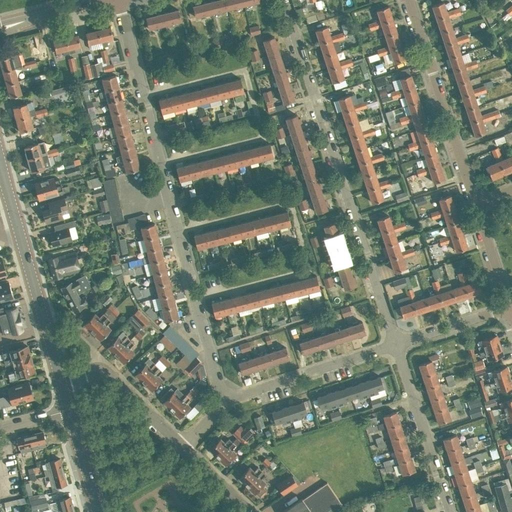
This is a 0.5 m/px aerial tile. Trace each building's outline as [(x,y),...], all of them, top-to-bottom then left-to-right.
[(228,9),(225,0),(218,0),(209,2),(212,13),(219,12),(219,14),(224,12),(224,10),(228,9)] [(225,0),(228,9),(232,8),(233,10),(238,9),(237,7),(244,5),(242,0),(225,0)] [(212,13),(209,2),(200,5),(199,2),(196,3),(197,5),(193,6),(196,17),(200,16),(201,18),(206,17),(205,15),(212,13)] [(436,20),(448,16),(446,13),(443,3),(432,6),(436,20)] [(298,5),(290,8),(292,15),(300,13),(298,5)] [(382,24),(393,20),(388,7),(377,10),(381,21),(382,24)] [(172,12),(162,14),(165,25),(172,23),(172,25),(177,24),(177,22),(182,21),(179,10),(175,11),(174,9),(171,9),(172,12)] [(511,16),(510,15),(508,13),(502,18),(505,21),(511,16)] [(165,25),(162,14),(153,16),(153,14),(150,15),(150,17),(146,18),(149,29),(153,28),(154,30),(159,29),(158,27),(165,25)] [(448,16),(436,20),(441,32),(452,29),(448,18),(448,16)] [(397,33),(393,20),(382,24),(382,26),(386,37),(397,33)] [(353,32),(350,22),(341,25),(344,35),(353,32)] [(111,27),(98,30),(102,47),(108,45),(107,40),(113,38),(111,27)] [(320,43),(331,40),(330,37),(327,27),(316,30),(320,43)] [(452,29),(441,32),(445,45),(456,42),(455,39),(452,29)] [(102,47),(98,30),(85,33),(89,48),(93,49),(102,47)] [(397,33),(386,37),(389,47),(390,49),(401,46),(397,33)] [(78,35),(66,38),(69,54),(69,55),(82,52),(81,46),(78,35)] [(268,56),(279,53),(277,46),(279,45),(277,40),(275,41),(274,37),(263,40),(264,45),(262,46),(264,50),(266,50),(268,56)] [(69,54),(66,38),(53,41),(56,52),(62,51),(63,55),(69,54)] [(223,40),(225,47),(233,45),(232,39),(223,40)] [(331,40),(320,43),(324,56),(336,53),(332,42),(331,40)] [(456,42),(445,45),(449,58),(460,55),(457,45),(456,42)] [(36,47),(38,56),(45,54),(43,45),(36,47)] [(401,46),(390,49),(391,52),(394,63),(406,59),(401,46)] [(108,55),(110,61),(117,59),(115,53),(108,55)] [(279,53),(268,56),(270,64),(268,64),(270,69),(272,68),(273,72),(284,69),(283,65),(285,64),(284,59),(281,60),(279,53)] [(336,53),(324,56),(328,69),(340,66),(339,63),(336,53)] [(369,62),(379,59),(377,53),(368,56),(369,62)] [(0,59),(3,72),(14,68),(22,66),(18,54),(11,56),(11,55),(0,58),(0,59)] [(460,55),(449,58),(453,71),(464,67),(464,65),(460,55)] [(81,57),(82,65),(84,72),(83,72),(85,80),(93,78),(89,63),(88,56),(81,57)] [(98,62),(98,63),(90,65),(93,77),(102,75),(98,62)] [(115,69),(113,64),(103,66),(105,72),(115,69)] [(340,66),(328,69),(333,83),(344,79),(341,68),(340,66)] [(464,67),(453,71),(458,84),(469,80),(465,70),(464,67)] [(14,68),(3,72),(7,84),(18,81),(14,68)] [(284,69),(273,72),(274,76),(272,77),(274,81),(276,81),(278,88),(289,84),(287,77),(289,76),(288,72),(285,72),(284,69)] [(105,91),(119,87),(116,75),(115,75),(115,76),(102,79),(105,91)] [(404,92),(415,88),(411,75),(400,79),(403,89),(404,92)] [(386,85),(384,78),(384,76),(374,79),(377,88),(386,85)] [(485,89),(493,86),(490,77),(482,80),(485,89)] [(240,79),(228,82),(232,95),(244,92),(240,79)] [(472,90),(469,80),(458,84),(462,97),(473,93),(472,90)] [(18,81),(7,84),(10,97),(21,94),(18,81)] [(52,101),(72,97),(68,82),(49,87),(52,101)] [(228,82),(217,85),(220,98),(232,95),(228,82)] [(289,84),(278,88),(281,95),(278,95),(280,100),(282,99),(284,104),(294,100),(293,96),(295,95),(294,91),(292,91),(289,84)] [(220,98),(217,85),(205,88),(209,101),(220,98)] [(119,87),(105,91),(99,92),(100,98),(106,96),(108,102),(122,99),(119,87)] [(205,88),(194,91),(197,104),(209,101),(205,88)] [(378,90),(381,98),(387,96),(385,88),(378,90)] [(415,88),(404,92),(405,94),(408,105),(419,101),(415,88)] [(39,92),(40,94),(41,98),(51,95),(49,89),(39,92)] [(197,104),(194,91),(182,94),(185,107),(197,104)] [(477,106),(474,96),(473,93),(462,97),(466,110),(477,106)] [(185,107),(182,94),(170,97),(174,110),(185,107)] [(89,95),(84,96),(87,108),(93,107),(89,95)] [(338,99),(342,112),(353,108),(353,106),(349,95),(338,99)] [(174,110),(170,97),(158,100),(162,113),(174,110)] [(122,99),(108,102),(111,114),(125,110),(122,99)] [(237,118),(243,116),(249,115),(253,114),(249,100),(245,101),(247,110),(241,112),(241,108),(235,110),(237,118)] [(272,101),(266,104),(269,113),(276,111),(272,101)] [(419,101),(408,105),(411,115),(412,118),(424,114),(419,101)] [(30,116),(28,110),(26,103),(13,107),(17,120),(30,116)] [(477,106),(466,110),(470,123),(481,119),(480,116),(477,106)] [(34,108),(28,110),(30,116),(36,115),(36,117),(42,116),(40,109),(35,111),(34,108)] [(358,121),(354,111),(353,108),(342,112),(347,125),(358,121)] [(128,122),(125,110),(111,114),(114,126),(128,122)] [(486,114),(488,120),(499,116),(498,111),(486,114)] [(428,127),(424,114),(412,118),(413,120),(417,131),(428,127)] [(291,135),(302,131),(299,124),(302,123),(300,118),(298,119),(296,115),(285,119),(287,123),(285,124),(286,129),(288,128),(291,135)] [(30,116),(17,120),(21,132),(33,128),(30,116)] [(481,119),(470,123),(475,136),(486,132),(482,122),(481,119)] [(361,131),(358,121),(347,125),(351,138),(362,134),(361,131)] [(131,134),(128,122),(114,126),(117,137),(131,134)] [(184,122),(176,124),(178,133),(186,131),(184,122)] [(178,133),(176,124),(168,126),(170,135),(178,133)] [(40,134),(46,133),(49,131),(48,126),(38,129),(40,134)] [(428,127),(417,131),(420,141),(421,144),(432,140),(428,127)] [(302,131),(291,135),(293,141),(291,142),(292,146),(294,146),(296,150),(307,147),(305,143),(308,142),(306,137),(304,138),(302,131)] [(131,134),(117,137),(111,139),(112,144),(118,143),(120,149),(134,145),(131,134)] [(362,134),(351,138),(355,151),(366,147),(363,137),(362,134)] [(432,140),(421,144),(422,147),(425,156),(436,153),(432,140)] [(28,160),(41,156),(38,143),(24,147),(26,152),(25,152),(26,153),(25,154),(26,159),(27,158),(28,160)] [(270,144),(258,147),(261,160),(273,157),(270,144)] [(134,145),(120,149),(122,156),(116,157),(117,162),(123,161),(137,157),(134,145)] [(287,145),(280,148),(283,156),(289,153),(287,145)] [(258,147),(246,150),(250,163),(261,160),(258,147)] [(307,147),(296,150),(297,155),(295,155),(297,160),(299,159),(301,166),(312,162),(309,155),(312,154),(310,150),(308,150),(307,147)] [(366,147),(355,151),(359,164),(370,160),(370,158),(366,147)] [(494,157),(500,154),(498,148),(492,151),(494,157)] [(246,150),(234,153),(238,166),(250,163),(246,150)] [(234,153),(223,156),(226,169),(238,166),(234,153)] [(436,153),(425,156),(429,166),(430,169),(441,166),(436,153)] [(47,154),(41,156),(28,160),(28,161),(27,161),(28,166),(29,166),(30,167),(31,172),(45,168),(51,166),(48,157),(47,154)] [(503,160),(500,154),(494,157),(497,163),(500,162),(503,160)] [(226,169),(223,156),(211,159),(215,172),(226,169)] [(511,170),(511,156),(503,160),(500,162),(505,173),(511,170)] [(137,157),(123,161),(126,173),(127,173),(127,172),(139,169),(140,169),(137,157)] [(211,159),(200,162),(203,175),(215,172),(211,159)] [(63,163),(65,169),(75,166),(73,160),(63,163)] [(375,173),(372,163),(370,160),(359,164),(364,177),(375,173)] [(200,162),(188,165),(191,178),(203,175),(200,162)] [(314,169),(312,162),(301,166),(303,173),(301,173),(302,178),(305,177),(306,182),(317,178),(316,174),(318,173),(316,169),(314,169)] [(505,173),(500,162),(497,163),(487,167),(492,179),(505,173)] [(191,178),(188,165),(176,168),(180,181),(191,178)] [(80,166),(65,170),(67,177),(82,173),(80,166)] [(441,166),(430,169),(431,172),(434,182),(445,179),(441,166)] [(111,169),(105,171),(107,178),(116,175),(114,168),(111,169)] [(266,177),(268,182),(274,181),(271,171),(265,173),(266,177)] [(375,173),(364,177),(368,190),(379,186),(378,183),(375,173)] [(90,179),(91,182),(92,188),(102,186),(100,177),(90,179)] [(37,191),(61,185),(59,179),(54,180),(53,178),(35,183),(37,191)] [(317,178),(306,182),(307,186),(305,187),(307,191),(309,191),(311,197),(322,194),(320,187),(322,186),(320,181),(318,182),(317,178)] [(116,185),(115,179),(103,181),(104,187),(116,185)] [(62,187),(61,185),(37,191),(39,199),(58,194),(69,191),(67,186),(62,187)] [(117,191),(116,185),(104,187),(105,193),(117,191)] [(383,200),(380,190),(379,186),(368,190),(372,203),(383,200)] [(103,188),(92,191),(94,197),(105,194),(103,188)] [(118,197),(117,191),(105,193),(107,199),(118,197)] [(397,202),(409,198),(406,191),(394,195),(397,202)] [(322,194),(311,197),(313,204),(311,205),(313,209),(315,209),(316,213),(327,210),(326,206),(328,205),(327,200),(324,201),(322,194)] [(413,200),(416,207),(427,203),(425,196),(413,200)] [(444,212),(455,209),(450,196),(440,199),(443,209),(444,212)] [(118,197),(107,199),(108,205),(120,202),(118,197)] [(46,224),(64,218),(69,216),(67,209),(64,199),(52,202),(54,208),(43,211),(46,224)] [(101,212),(109,210),(106,199),(99,201),(101,212)] [(121,208),(120,202),(108,205),(109,211),(121,208)] [(122,214),(121,208),(109,211),(110,216),(122,214)] [(455,209),(444,212),(445,215),(448,225),(459,222),(455,209)] [(287,211),(275,214),(279,228),(291,225),(287,211)] [(98,226),(111,222),(109,213),(96,217),(98,226)] [(123,220),(122,214),(110,216),(112,223),(123,220)] [(142,227),(148,226),(145,214),(139,216),(142,227)] [(279,228),(275,214),(264,217),(267,231),(279,228)] [(139,216),(134,217),(137,229),(140,227),(142,227),(139,216)] [(377,219),(382,233),(393,229),(392,226),(388,216),(377,219)] [(137,229),(134,217),(127,219),(128,222),(130,230),(137,229)] [(264,217),(252,220),(255,234),(267,231),(264,217)] [(69,222),(65,223),(54,226),(56,231),(49,234),(53,246),(72,240),(68,228),(76,226),(75,220),(69,222)] [(252,220),(240,223),(244,237),(255,234),(252,220)] [(130,230),(128,222),(123,224),(125,234),(131,233),(130,230)] [(459,222),(448,225),(451,235),(452,238),(463,235),(459,222)] [(244,237),(240,223),(229,226),(232,240),(244,237)] [(329,242),(340,239),(337,232),(340,231),(338,226),(336,227),(335,223),(324,226),(325,231),(323,232),(325,236),(327,236),(329,242)] [(154,224),(148,226),(142,227),(140,227),(144,239),(157,236),(154,224)] [(232,240),(229,226),(217,229),(221,243),(232,240)] [(217,229),(206,232),(209,246),(221,243),(217,229)] [(393,229),(382,233),(386,246),(397,242),(394,232),(393,229)] [(209,246),(206,232),(194,236),(197,249),(209,246)] [(467,248),(463,235),(452,238),(453,241),(457,251),(467,248)] [(157,236),(144,239),(147,251),(161,247),(157,236)] [(340,239),(329,242),(331,249),(329,250),(331,254),(333,254),(334,258),(345,254),(344,251),(346,250),(344,245),(342,246),(340,239)] [(400,252),(397,242),(386,246),(390,259),(401,255),(400,252)] [(161,247),(147,251),(148,257),(142,259),(144,264),(150,263),(164,259),(161,247)] [(75,253),(49,259),(54,278),(80,271),(75,253)] [(345,254),(334,258),(336,262),(333,263),(335,268),(337,267),(339,274),(350,270),(348,263),(350,262),(348,257),(346,258),(345,254)] [(401,255),(390,259),(395,272),(405,268),(402,258),(401,255)] [(467,258),(456,261),(458,266),(469,263),(467,258)] [(167,271),(164,259),(150,263),(153,274),(167,271)] [(434,278),(441,276),(439,267),(431,269),(434,278)] [(352,277),(350,270),(339,274),(341,280),(339,281),(341,286),(343,285),(344,289),(355,286),(354,282),(356,281),(355,276),(352,277)] [(167,271),(153,274),(156,286),(170,282),(167,271)] [(460,280),(466,278),(464,272),(458,274),(460,280)] [(123,275),(122,273),(114,276),(117,284),(124,278),(123,275)] [(77,294),(89,287),(91,286),(85,275),(76,280),(71,283),(62,288),(68,299),(77,294)] [(108,283),(106,275),(97,277),(99,286),(108,283)] [(316,276),(304,279),(308,292),(320,289),(316,276)] [(395,289),(406,285),(404,278),(393,282),(395,289)] [(304,279),(293,282),(296,295),(308,292),(304,279)] [(464,285),(468,296),(481,292),(478,281),(468,284),(464,285)] [(0,292),(11,290),(9,282),(0,284),(0,292)] [(170,282),(156,286),(159,298),(173,294),(170,282)] [(296,295),(293,282),(281,285),(285,298),(296,295)] [(98,290),(95,284),(91,286),(89,287),(92,293),(98,290)] [(281,285),(270,288),(273,301),(285,298),(281,285)] [(468,296),(464,285),(462,286),(452,289),(455,300),(468,296)] [(273,301),(270,288),(258,291),(261,304),(273,301)] [(407,297),(414,295),(412,289),(405,291),(407,297)] [(452,289),(441,293),(439,293),(442,305),(455,300),(452,289)] [(0,301),(13,298),(11,290),(0,292),(0,301)] [(261,304),(258,291),(246,294),(250,307),(261,304)] [(436,294),(426,298),(429,309),(442,305),(439,293),(436,294)] [(77,294),(68,299),(75,311),(84,306),(83,305),(89,302),(85,297),(80,299),(77,294)] [(100,301),(105,306),(112,299),(107,294),(100,301)] [(176,306),(173,294),(159,298),(162,309),(176,306)] [(250,307),(246,294),(235,297),(238,310),(250,307)] [(414,295),(407,297),(409,303),(413,302),(416,301),(414,295)] [(235,297),(223,300),(227,313),(238,310),(235,297)] [(429,309),(426,298),(416,301),(413,302),(416,313),(429,309)] [(227,313),(223,300),(211,303),(215,317),(227,313)] [(403,318),(416,313),(413,302),(409,303),(399,306),(403,318)] [(107,310),(103,313),(107,317),(110,313),(115,309),(117,307),(112,303),(111,304),(110,304),(106,309),(107,310)] [(3,305),(0,306),(0,322),(3,335),(12,332),(23,329),(21,324),(18,313),(16,307),(5,310),(2,311),(0,307),(3,306),(3,305)] [(176,306),(162,309),(165,321),(178,318),(179,318),(176,306)] [(149,316),(153,312),(149,308),(145,312),(149,316)] [(115,309),(110,313),(115,317),(119,312),(115,309)] [(139,331),(142,327),(149,321),(137,309),(131,316),(128,319),(139,331)] [(300,310),(302,318),(309,316),(307,311),(305,312),(304,309),(300,310)] [(157,315),(153,312),(149,316),(153,320),(157,315)] [(107,317),(103,313),(99,318),(95,314),(84,324),(85,325),(85,328),(87,330),(89,329),(92,332),(107,317)] [(107,317),(92,332),(96,335),(95,338),(97,340),(100,339),(100,340),(110,330),(106,325),(111,321),(107,317)] [(346,328),(350,338),(359,335),(359,338),(362,337),(362,334),(366,333),(362,322),(358,324),(357,322),(352,323),(353,325),(346,328)] [(166,337),(173,329),(170,326),(162,333),(166,337)] [(335,331),(331,333),(334,343),(338,342),(339,345),(342,344),(341,341),(350,338),(346,328),(340,330),(339,327),(334,329),(335,331)] [(173,329),(166,337),(170,341),(177,333),(173,329)] [(115,355),(130,340),(123,332),(108,347),(108,348),(108,350),(110,352),(113,352),(115,355)] [(143,336),(139,332),(138,332),(134,336),(138,340),(143,336)] [(334,343),(331,333),(326,334),(326,332),(320,334),(321,336),(315,338),(318,349),(327,346),(328,348),(331,347),(330,345),(334,343)] [(177,333),(170,341),(173,344),(181,337),(177,333)] [(479,352),(499,346),(496,335),(481,340),(483,346),(478,347),(479,352)] [(185,340),(181,337),(173,344),(177,348),(185,340)] [(318,349),(315,338),(308,340),(308,338),(303,339),(303,342),(299,343),(302,354),(306,352),(307,355),(310,354),(309,352),(318,349)] [(130,340),(115,355),(119,358),(119,361),(121,363),(123,362),(123,363),(134,353),(130,348),(134,344),(130,340)] [(188,344),(185,340),(177,348),(181,352),(188,344)] [(169,341),(165,345),(171,351),(175,347),(169,341)] [(188,344),(181,352),(185,355),(192,348),(188,344)] [(499,346),(479,352),(481,357),(487,355),(488,360),(502,356),(499,346)] [(11,360),(30,355),(27,347),(9,351),(10,353),(2,355),(4,361),(11,359),(11,360)] [(276,351),(270,352),(274,363),(282,360),(283,363),(286,362),(285,359),(289,358),(286,347),(281,349),(280,347),(275,348),(276,351)] [(191,361),(199,354),(192,348),(185,355),(191,361)] [(274,363),(270,352),(263,355),(263,353),(257,354),(258,356),(251,359),(255,369),(261,367),(262,370),(265,369),(264,366),(274,363)] [(475,353),(474,354),(469,355),(470,361),(477,359),(475,353)] [(422,377),(436,373),(432,361),(439,359),(437,354),(428,357),(429,361),(419,365),(422,377)] [(32,364),(30,355),(11,360),(11,359),(4,361),(5,366),(13,364),(14,369),(32,364)] [(162,363),(166,359),(162,355),(157,359),(162,363)] [(180,360),(187,367),(191,362),(184,356),(180,360)] [(202,364),(196,357),(191,362),(186,368),(192,374),(202,364)] [(143,383),(158,367),(149,358),(144,363),(146,365),(135,375),(136,376),(136,377),(138,380),(140,379),(143,383)] [(255,369),(251,359),(247,360),(247,358),(242,359),(242,362),(238,363),(241,374),(246,372),(246,375),(249,374),(249,371),(255,369)] [(166,359),(162,363),(166,367),(170,363),(166,359)] [(474,371),(484,368),(485,368),(482,359),(471,363),(474,371)] [(32,364),(14,369),(14,370),(7,372),(9,381),(17,379),(16,377),(34,372),(32,364)] [(489,383),(509,377),(506,366),(492,371),(493,377),(488,378),(489,383)] [(158,367),(143,383),(147,386),(147,388),(149,390),(150,389),(151,390),(162,380),(157,376),(162,371),(158,367)] [(486,374),(484,368),(474,371),(476,377),(486,374)] [(439,384),(436,373),(422,377),(426,388),(439,384)] [(384,387),(380,377),(376,378),(375,375),(370,377),(371,380),(364,382),(369,395),(378,392),(377,389),(384,387)] [(511,387),(511,384),(509,377),(489,383),(491,388),(497,386),(499,391),(511,387)] [(5,398),(30,391),(28,382),(8,388),(9,391),(3,392),(4,396),(5,398)] [(369,395),(364,382),(357,384),(356,382),(351,383),(352,386),(348,387),(352,398),(358,396),(359,399),(369,395)] [(443,396),(439,384),(426,388),(430,400),(443,396)] [(484,385),(479,387),(483,402),(489,400),(484,385)] [(198,391),(194,386),(190,390),(195,395),(198,391)] [(340,390),(333,392),(337,406),(347,403),(346,400),(352,398),(348,387),(345,388),(344,386),(339,387),(340,390)] [(172,410),(186,395),(184,396),(177,389),(174,392),(171,388),(162,397),(165,401),(163,402),(164,403),(164,405),(166,407),(168,407),(172,410)] [(5,398),(4,396),(0,397),(0,408),(33,399),(30,391),(5,398)] [(337,406),(333,392),(326,394),(325,392),(320,394),(321,396),(317,397),(320,408),(327,406),(328,409),(337,406)] [(186,395),(172,410),(175,413),(174,415),(176,417),(179,417),(179,418),(190,407),(186,403),(190,399),(186,395)] [(447,407),(443,396),(430,400),(434,412),(447,407)] [(481,406),(479,398),(467,402),(473,408),(481,406)] [(495,398),(489,400),(483,402),(485,408),(497,405),(495,398)] [(499,414),(511,409),(511,398),(502,401),(503,407),(497,409),(499,414)] [(307,412),(303,402),(299,403),(299,401),(294,402),(294,405),(287,407),(292,421),(301,417),(300,415),(307,412)] [(292,421),(287,407),(281,409),(280,407),(275,408),(275,411),(271,412),(275,423),(282,421),(283,424),(292,421)] [(447,407),(434,412),(438,424),(451,419),(447,407)] [(480,407),(468,411),(470,419),(482,415),(480,407)] [(511,409),(499,414),(493,416),(489,417),(491,423),(495,422),(495,419),(500,417),(501,419),(507,417),(508,422),(511,420),(511,409)] [(387,428),(400,424),(396,412),(383,416),(385,422),(366,428),(368,434),(380,430),(387,428)] [(264,427),(260,416),(254,418),(258,429),(264,427)] [(400,424),(387,428),(391,440),(404,435),(400,424)] [(240,433),(236,438),(240,442),(245,437),(247,440),(254,433),(247,426),(244,430),(240,433)] [(236,438),(240,433),(236,429),(232,434),(236,438)] [(43,432),(30,435),(32,446),(33,450),(46,447),(43,432)] [(32,446),(30,435),(17,438),(21,454),(33,450),(32,446)] [(408,447),(404,435),(391,440),(395,451),(408,447)] [(447,451),(460,447),(456,435),(443,439),(447,451)] [(498,446),(503,445),(510,442),(508,437),(501,440),(500,437),(495,439),(498,446)] [(218,456),(232,442),(229,438),(224,443),(220,439),(210,449),(211,449),(211,452),(212,454),(215,454),(218,456)] [(232,442),(218,456),(221,459),(221,462),(222,464),(225,464),(226,464),(236,454),(232,450),(236,446),(232,442)] [(503,445),(498,446),(503,461),(511,457),(509,450),(505,451),(503,445)] [(411,459),(408,447),(395,451),(398,463),(411,459)] [(460,447),(447,451),(451,463),(464,459),(460,447)] [(28,465),(35,463),(33,457),(26,459),(28,465)] [(265,466),(269,461),(265,457),(261,462),(265,466)] [(43,477),(63,472),(59,459),(44,463),(47,473),(42,474),(43,477)] [(411,459),(398,463),(402,475),(415,471),(411,459)] [(464,459),(451,463),(454,475),(468,470),(464,459)] [(509,460),(503,462),(507,475),(511,473),(511,468),(511,469),(509,460)] [(391,465),(384,467),(379,469),(381,474),(393,470),(391,465)] [(29,475),(27,467),(19,470),(22,482),(36,478),(34,473),(29,475)] [(247,485),(262,470),(258,467),(253,471),(249,467),(239,477),(239,478),(240,480),(242,483),(245,483),(247,485)] [(265,474),(262,470),(247,485),(249,487),(249,490),(252,493),(255,493),(256,492),(261,497),(267,491),(262,486),(265,483),(261,479),(265,474)] [(468,470),(454,475),(458,486),(471,482),(468,470)] [(66,484),(63,472),(43,477),(44,481),(49,479),(51,489),(66,484)] [(508,478),(506,479),(504,479),(506,484),(495,487),(501,511),(505,511),(511,510),(511,488),(511,489),(508,478)] [(294,479),(287,484),(289,487),(282,491),(284,494),(298,484),(294,479)] [(471,482),(458,486),(462,498),(475,494),(471,482)] [(302,498),(281,511),(329,511),(341,504),(327,483),(302,499),(302,498)] [(479,505),(475,494),(462,498),(466,510),(479,505)] [(419,496),(413,497),(417,511),(422,511),(423,511),(419,496)] [(32,509),(37,508),(47,506),(45,497),(30,500),(32,509)] [(57,511),(65,511),(73,510),(70,497),(59,500),(55,501),(57,511)] [(479,505),(466,510),(466,511),(481,511),(481,510),(485,509),(488,508),(489,511),(496,511),(493,500),(479,505)]
